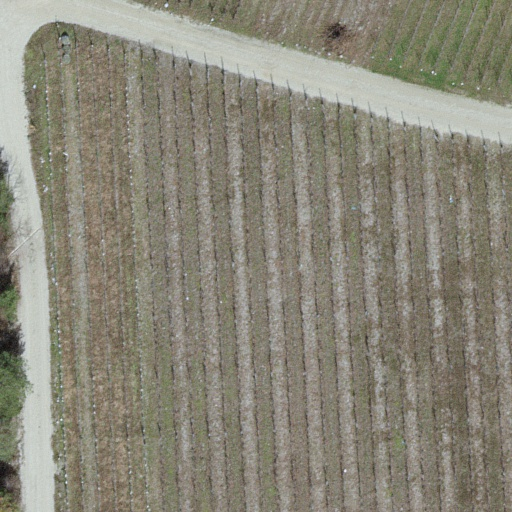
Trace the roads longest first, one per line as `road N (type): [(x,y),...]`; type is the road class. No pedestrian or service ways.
road 1 (track): [(51,0),(228,69),(511,137)]
road 2 (track): [(37,511),(0,82)]
